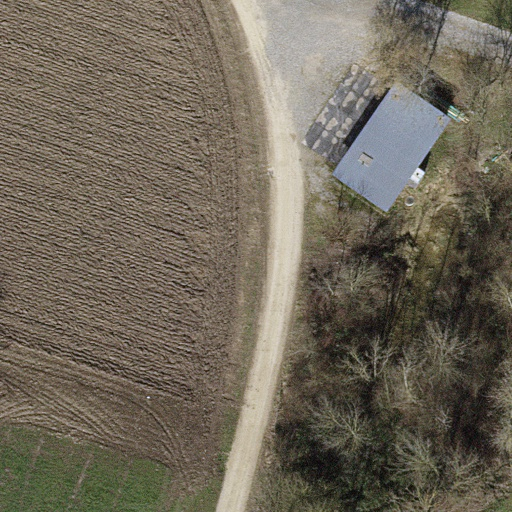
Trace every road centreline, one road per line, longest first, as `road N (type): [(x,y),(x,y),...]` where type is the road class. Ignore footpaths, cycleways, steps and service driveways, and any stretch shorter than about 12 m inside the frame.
road 1 (track): [(259,2),(298,184),(252,432),(229,511)]
road 2 (track): [(511,63),(411,21),(259,2)]
